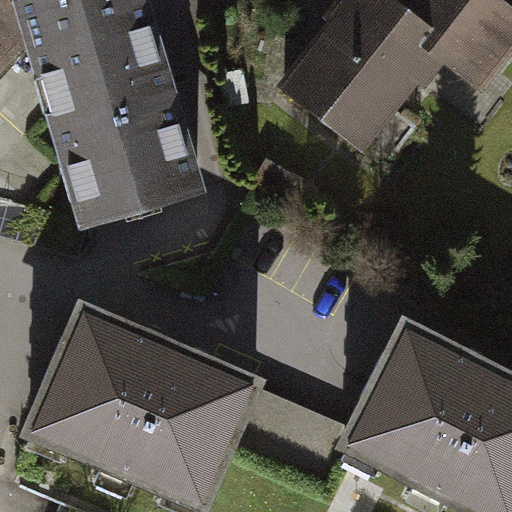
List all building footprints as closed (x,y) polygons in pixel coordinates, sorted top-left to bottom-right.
[(0,0),(0,58),(29,27),(20,0),(0,0)] [(23,0),(88,220),(198,188),(143,0),(23,0)] [(268,72),(352,142),(432,47),(473,81),(511,34),(511,3),(507,0),(304,0),(297,9),(311,20),(268,72)] [(197,503),(257,367),(76,287),(15,424),(197,503)] [(475,511),(511,511),(511,362),(396,304),(328,437),(475,511)]
